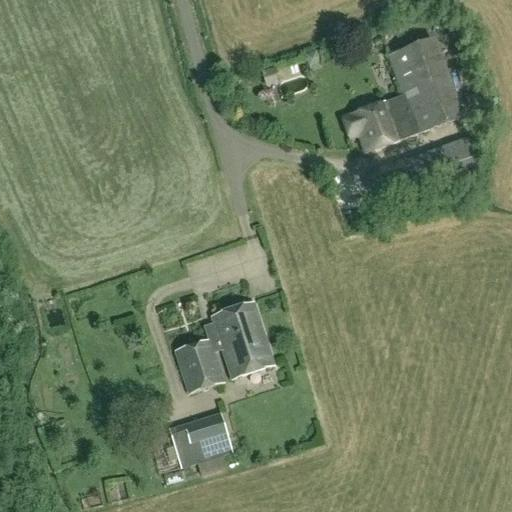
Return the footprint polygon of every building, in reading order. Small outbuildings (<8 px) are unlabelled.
[(400,142),(405,141),(457,122),(428,44),(388,59),(403,100),(387,106),(386,105),(343,120),(350,139),(359,136),(366,155),(400,142)] [(470,139),(405,164),(419,203),(485,178),(470,139)] [(388,189),(406,182),(399,162),(366,174),(374,195),(388,189)] [(274,369),(254,306),(212,319),(216,332),(207,335),(210,343),(176,353),(190,396),(224,385),(213,351),(221,348),(232,383),(274,369)] [(222,416),(194,425),(169,432),(181,472),(233,456),(222,416)]
